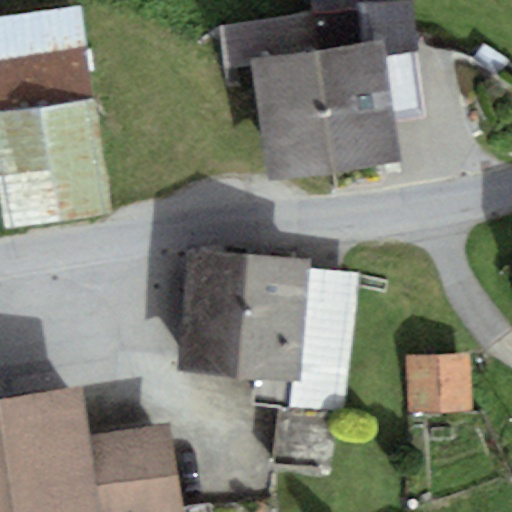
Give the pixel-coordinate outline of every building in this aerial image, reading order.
[(92,10),(0,22),(0,94),(19,231),(120,218),(92,10)] [(392,45),(265,63),(282,184),(409,166),(392,45)] [(323,271),(196,260),(185,377),(312,388),(323,271)] [(469,364),(409,364),(409,423),(469,422),(469,364)] [(99,511),(84,395),(0,406),(0,511),(99,511)] [(187,511),(175,431),(100,442),(109,511),(187,511)]
